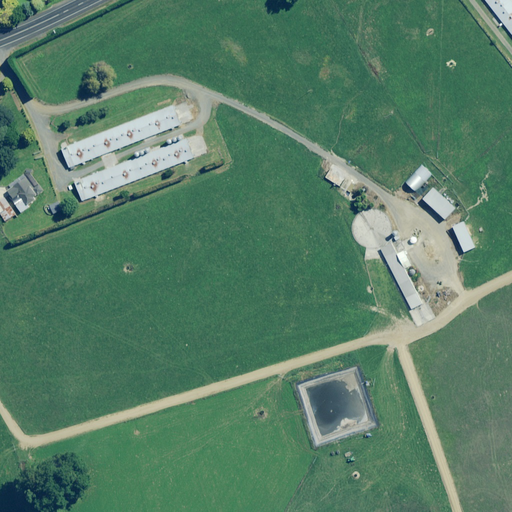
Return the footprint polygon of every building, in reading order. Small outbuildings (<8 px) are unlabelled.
[(511,0),(486,0),(511,32),(511,0)] [(58,148),(65,167),(174,123),(167,105),(58,148)] [(180,138),(69,181),(76,200),(188,157),(180,138)] [(431,175),(421,165),(405,182),(415,192),(431,175)] [(28,206),(37,200),(35,198),(45,191),(40,184),(32,189),(24,179),(8,191),(15,201),(20,197),(24,201),(17,207),(22,214),(29,208),(28,206)] [(455,209),(434,189),(423,200),(445,220),(455,209)] [(16,215),(4,198),(0,200),(0,214),(5,222),(16,215)] [(61,211),(58,203),(49,206),(52,215),(61,211)] [(475,248),(464,222),(453,227),(464,253),(475,248)] [(396,255),(390,244),(381,249),(411,310),(422,304),(405,269),(411,266),(404,251),(396,255)]
